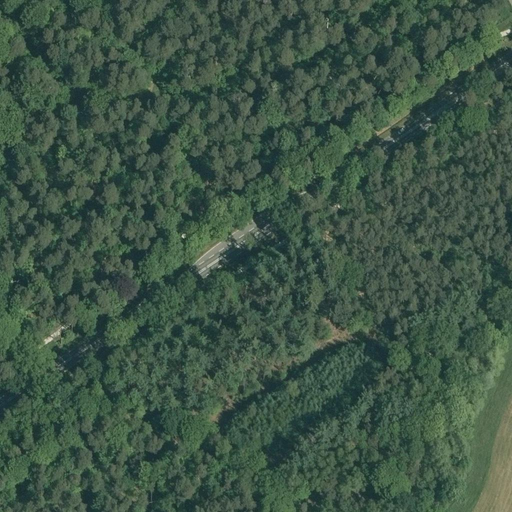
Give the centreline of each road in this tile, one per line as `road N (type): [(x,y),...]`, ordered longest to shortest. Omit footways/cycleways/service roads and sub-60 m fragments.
road 1 (primary): [(0,405),(511,60)]
road 2 (track): [(44,375),(219,459),(214,481),(176,511)]
